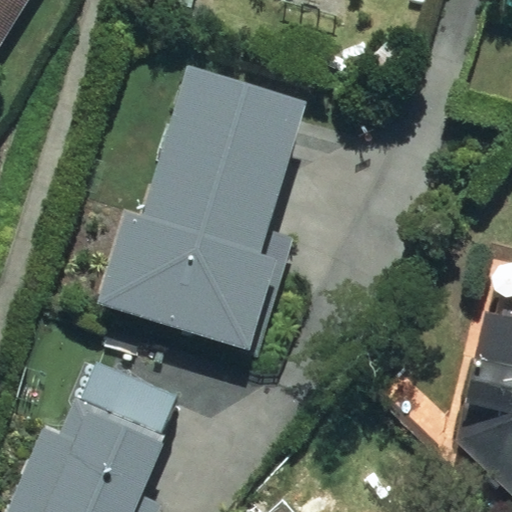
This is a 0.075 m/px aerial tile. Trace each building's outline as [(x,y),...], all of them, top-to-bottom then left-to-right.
[(0,0),(0,36),(22,0),(0,0)] [(265,272),(245,266),(291,118),(175,82),(128,230),(110,224),(82,313),(237,362),(265,272)] [(511,335),(474,328),(448,452),(511,510),(511,335)] [(1,511),(123,511),(149,448),(61,412),(46,449),(30,442),(1,511)] [(350,511),(298,455),(236,511),(350,511)]
